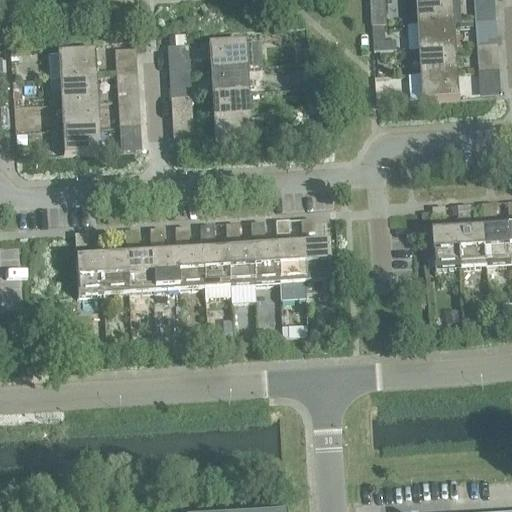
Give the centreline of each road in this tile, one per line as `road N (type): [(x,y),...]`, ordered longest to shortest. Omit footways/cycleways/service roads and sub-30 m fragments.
road 1 (residential): [(0,399),(323,382)]
road 2 (residential): [(161,184),(339,177),(362,169)]
road 3 (residential): [(323,382),(511,365)]
road 4 (residential): [(362,169),(386,140),(511,131)]
road 5 (residential): [(0,196),(161,184)]
road 6 (residential): [(150,52),(161,184)]
road 7 (unclassified): [(331,511),(323,382)]
road 8 (residential): [(362,169),(375,181),(379,289)]
